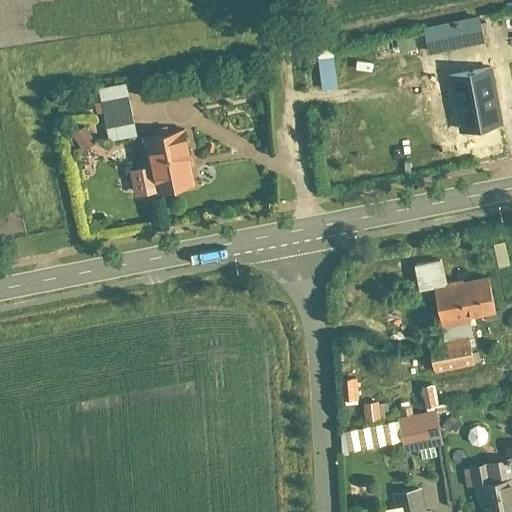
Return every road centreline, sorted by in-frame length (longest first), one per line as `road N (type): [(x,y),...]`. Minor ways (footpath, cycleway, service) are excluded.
road 1 (tertiary): [(311,230),(0,293)]
road 2 (residential): [(322,511),(311,230)]
road 3 (tertiary): [(511,191),(311,230)]
